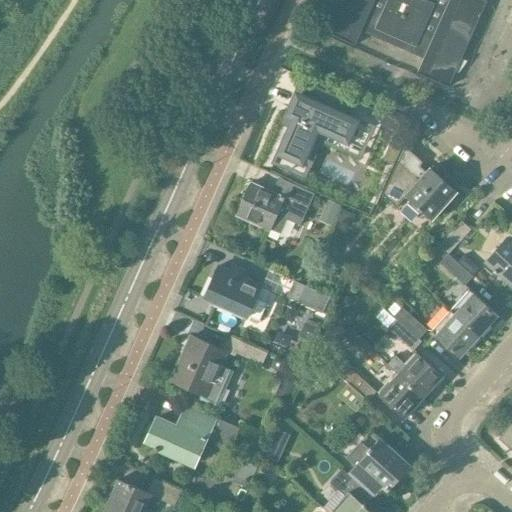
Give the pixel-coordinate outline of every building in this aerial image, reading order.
[(448,87),(486,1),(484,0),(336,0),(322,31),(354,45),(360,30),(423,58),(417,73),(448,87)] [(280,148),(277,155),(301,166),(307,152),(318,129),(349,144),(359,121),(344,114),(349,103),(314,87),(309,98),(303,95),(296,111),(289,108),(286,114),(283,119),(282,123),(289,126),(279,148),(280,148)] [(456,193),(429,169),(421,178),(416,174),(421,162),(404,146),(381,195),(395,208),(406,196),(431,220),(456,193)] [(299,225),(314,194),(286,181),(280,195),(251,182),(236,216),(269,231),(269,229),(280,234),(286,220),(299,225)] [(447,253),(469,229),(460,221),(439,245),(447,253)] [(511,243),(507,239),(485,263),(493,270),(492,271),(495,274),(497,272),(511,286),(511,243)] [(471,276),(447,254),(439,262),(464,284),(471,276)] [(255,299),(261,286),(247,280),(249,275),(235,268),(233,273),(218,267),(204,298),(247,317),(247,316),(259,321),(266,304),(255,299)] [(329,297),(298,283),(292,296),(324,310),(329,297)] [(496,315),(468,289),(449,310),(477,335),(496,315)] [(426,329),(401,307),(394,316),(418,338),(426,329)] [(477,335),(449,310),(431,331),(459,356),(477,335)] [(421,342),(396,319),(388,328),(413,351),(421,342)] [(216,407),(231,372),(219,367),(225,353),(190,338),(171,381),(206,396),(204,401),(216,407)] [(267,353),(230,338),(225,349),(262,365),(267,353)] [(441,376),(416,353),(406,365),(395,356),(387,365),(398,374),(423,397),(441,376)] [(288,399),(301,370),(281,361),(275,373),(282,377),(275,394),(288,399)] [(376,391),(351,369),(343,378),(368,401),(376,391)] [(423,397),(398,374),(379,394),(405,417),(423,397)] [(231,446),(239,429),(186,406),(180,419),(184,421),(180,430),(156,419),(146,442),(156,447),(154,451),(157,452),(159,448),(195,464),(207,435),(231,446)] [(511,449),(511,423),(499,438),(511,449)] [(387,490),(409,466),(379,439),(372,447),(370,446),(367,449),(360,442),(346,457),(355,465),(348,474),(373,497),(383,486),(387,490)] [(371,511),(365,506),(373,497),(348,474),(342,468),(330,482),(345,495),(339,502),(341,504),(333,511),(371,511)] [(153,511),(159,500),(174,507),(181,491),(154,479),(147,493),(118,479),(103,511),(143,511),(146,508),(153,511)] [(232,499),(227,509),(232,511),(238,511),(242,504),(232,499)]
